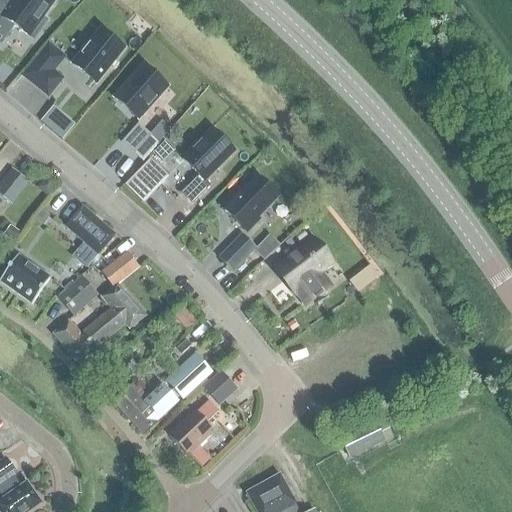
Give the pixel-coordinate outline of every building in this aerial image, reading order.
[(0,0),(0,45),(13,27),(33,41),(46,22),(42,18),(54,0),(12,0),(10,4),(4,0),(0,0)] [(100,31),(72,65),(95,84),(123,49),(100,31)] [(64,59),(48,47),(21,80),(46,100),(61,81),(52,74),(64,59)] [(143,66),(114,99),(137,120),(167,87),(143,66)] [(138,126),(122,144),(134,154),(150,136),(138,126)] [(198,177),(181,194),(191,204),(209,187),(204,182),(234,152),(211,130),(181,160),(198,177)] [(125,186),(143,204),(169,178),(150,160),(125,186)] [(0,182),(0,197),(11,206),(29,183),(10,169),(0,182)] [(234,195),(221,209),(246,233),(259,220),(257,218),(277,197),(255,176),(235,197),(234,195)] [(64,227),(97,256),(114,236),(81,207),(64,227)] [(9,226),(3,236),(13,243),(19,233),(9,226)] [(302,230),(293,238),(298,244),(307,236),(302,230)] [(255,249),(240,236),(218,259),(233,273),(253,251),(255,249)] [(255,249),(253,251),(263,261),(274,251),(264,240),(255,249)] [(274,268),(294,294),(296,293),(306,306),(329,288),(316,273),(329,262),(314,243),(298,255),(296,251),(274,268)] [(110,286),(136,266),(127,255),(126,253),(101,273),(102,275),(110,286)] [(17,256),(0,280),(0,282),(32,304),(50,278),(17,256)] [(57,299),(73,318),(97,297),(81,278),(57,299)] [(145,317),(117,286),(101,299),(111,310),(124,325),(129,330),(145,317)] [(186,305),(172,317),(186,332),(199,321),(186,305)] [(80,335),(93,352),(124,325),(111,310),(80,335)] [(93,352),(80,335),(68,322),(53,334),(81,367),(95,355),(93,352)] [(165,383),(182,400),(211,373),(194,355),(165,383)] [(202,389),(219,407),(236,390),(220,373),(202,389)] [(161,385),(147,399),(132,383),(112,403),(143,436),(159,421),(178,403),(161,385)] [(169,438),(187,457),(213,432),(205,424),(217,412),(208,402),(195,414),(195,413),(169,438)] [(384,417),(339,439),(347,457),(384,440),(381,433),(389,429),(384,417)] [(42,503),(27,481),(21,486),(13,475),(16,473),(6,458),(0,461),(0,490),(4,497),(0,500),(0,511),(29,511),(42,503)] [(316,511),(303,489),(291,496),(279,475),(246,493),(256,511),(316,511)]
